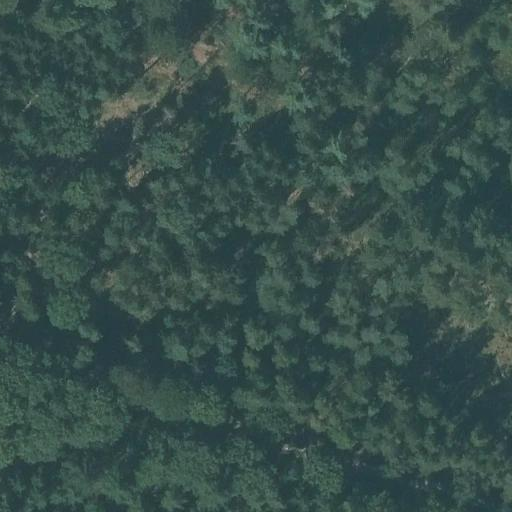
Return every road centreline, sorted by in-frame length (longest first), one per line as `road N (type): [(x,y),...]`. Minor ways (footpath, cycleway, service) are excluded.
road 1 (track): [(183,410),(386,0)]
road 2 (track): [(151,399),(509,511)]
road 3 (track): [(0,351),(151,399)]
road 4 (track): [(151,399),(76,426),(0,438)]
